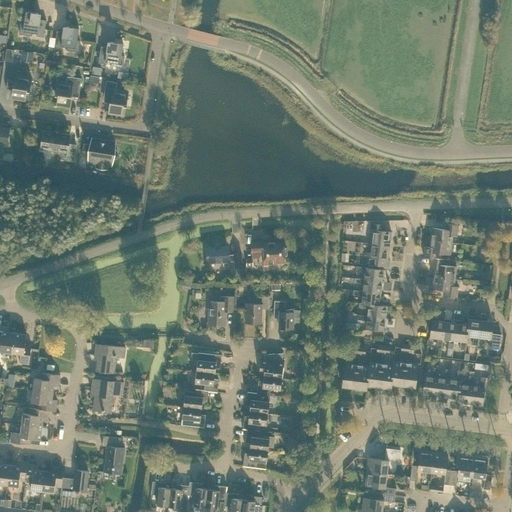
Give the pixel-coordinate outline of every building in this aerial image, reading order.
[(36,33),(36,36),(43,38),(46,21),(40,20),(41,14),(26,11),(24,23),(21,22),(19,34),(32,36),(32,33),(36,33)] [(77,41),(79,28),(64,26),(63,32),(57,31),(54,48),(62,49),(62,46),(67,47),(67,49),(66,49),(66,50),(78,52),(80,40),(79,40),(79,41),(77,41)] [(124,57),(121,56),(123,44),(108,41),(107,47),(101,46),(98,63),(106,64),(106,61),(111,62),(111,65),(122,67),(124,57)] [(6,49),(5,61),(12,62),(14,50),(6,49)] [(101,75),(102,68),(93,66),(92,74),(101,75)] [(13,88),(12,97),(25,99),(26,91),(29,91),(31,80),(31,78),(22,77),(23,72),(9,70),(7,80),(7,82),(15,84),(14,88),(13,88)] [(99,84),(100,77),(91,75),(90,82),(99,84)] [(81,80),(81,79),(67,76),(67,80),(66,83),(57,82),(55,95),(58,96),(57,104),(70,106),(71,96),(70,96),(71,92),(79,93),(81,80)] [(126,106),(128,93),(116,91),(117,82),(106,81),(103,97),(112,98),(111,103),(110,102),(109,112),(121,114),(123,106),(126,106)] [(0,142),(6,144),(8,129),(0,127),(0,126),(0,142)] [(67,153),(66,159),(74,160),(76,145),(69,144),(70,136),(43,132),(40,149),(67,153)] [(113,149),(114,143),(92,140),(92,145),(83,143),(81,155),(90,156),(89,161),(98,163),(97,167),(106,168),(108,169),(108,166),(111,166),(112,159),(114,159),(116,158),(117,157),(118,153),(117,151),(115,149),(113,149)] [(373,235),(372,244),(389,246),(391,232),(384,231),(384,225),(370,223),(369,234),(373,235)] [(431,240),(451,242),(452,234),(457,235),(458,225),(446,223),(445,229),(432,228),(431,240)] [(351,239),(351,231),(343,230),(343,239),(351,239)] [(436,258),(444,259),(449,260),(449,254),(451,242),(431,240),(430,247),(424,247),(423,257),(431,258),(436,258)] [(251,242),(252,258),(259,258),(259,255),(264,255),(264,265),(277,264),(277,263),(285,262),(285,256),(286,255),(286,249),(284,248),(284,242),(276,242),(276,241),(251,242)] [(207,264),(234,262),(235,268),(242,267),(241,254),(234,254),(234,255),(228,255),(228,246),(221,246),(221,243),(213,243),(213,247),(206,247),(207,264)] [(378,266),(378,265),(389,266),(390,260),(388,260),(389,246),(372,244),(371,253),(367,253),(366,258),(367,258),(366,265),(378,266)] [(435,268),(434,276),(454,279),(455,266),(443,265),(444,259),(436,258),(431,258),(429,268),(435,268)] [(382,282),(383,270),(356,266),(356,271),(365,272),(364,280),(382,282)] [(444,296),(457,297),(458,287),(453,286),(454,279),(434,276),(432,288),(445,290),(444,296)] [(364,280),(351,278),(350,283),(364,284),(363,291),(363,292),(381,294),(382,282),(364,280)] [(379,305),(381,294),(363,292),(363,291),(353,290),(353,295),(362,296),(361,303),(361,304),(369,305),(369,304),(379,306),(379,305)] [(208,323),(225,324),(225,311),(232,311),(233,297),(220,296),(220,303),(209,303),(208,323)] [(247,303),(246,323),(261,324),(261,309),(269,309),(269,308),(269,299),(269,297),(262,296),(261,304),(247,303)] [(279,329),(292,329),(292,322),(300,323),(300,310),(293,310),(293,312),(285,311),(285,306),(285,302),(274,301),(274,306),(273,318),(280,318),(279,329)] [(379,305),(379,306),(369,304),(369,305),(361,304),(361,303),(359,303),(359,308),(368,309),(367,316),(385,318),(387,306),(379,305)] [(385,318),(367,316),(358,315),(357,320),(366,321),(366,328),(384,330),(385,318)] [(467,335),(467,336),(474,336),(472,345),(478,345),(479,337),(480,320),(473,319),(474,316),(468,316),(468,317),(467,324),(468,325),(467,335)] [(442,338),(444,322),(443,321),(437,321),(437,318),(432,317),(430,337),(437,338),(436,346),(441,347),(442,338)] [(479,337),(485,338),(485,341),(490,346),(491,348),(499,349),(502,328),(492,327),(492,322),(485,321),(486,318),(480,317),(480,320),(479,337)] [(442,338),(449,339),(448,348),(453,348),(454,340),(456,323),(455,323),(449,322),(449,319),(444,319),(443,321),(444,322),(442,338)] [(454,340),(461,341),(460,349),(465,350),(467,336),(467,335),(468,325),(467,324),(461,324),(461,321),(456,320),(455,323),(456,323),(454,340)] [(0,351),(12,353),(14,333),(7,332),(8,328),(8,327),(0,326),(0,351)] [(26,334),(14,333),(12,353),(20,354),(19,363),(29,364),(31,349),(31,345),(25,344),(26,334)] [(96,344),(96,348),(95,355),(99,356),(97,370),(114,372),(114,373),(122,374),(122,372),(114,371),(116,356),(124,357),(125,348),(125,347),(96,344)] [(198,353),(196,371),(215,373),(215,368),(220,368),(221,356),(221,355),(209,354),(198,353)] [(264,357),(261,357),(260,370),(264,370),(263,376),(272,377),(282,378),(284,360),(283,359),(283,353),(265,354),(264,357)] [(391,384),(403,386),(406,362),(400,362),(393,361),(393,365),(391,384)] [(367,385),(379,387),(381,363),(369,362),(369,366),(367,385)] [(406,362),(403,386),(415,387),(418,364),(406,362)] [(354,389),(357,365),(345,363),(342,387),(343,386),(351,387),(351,390),(351,388),(354,389)] [(391,388),(391,384),(393,365),(381,363),(379,387),(391,388)] [(366,392),(367,385),(369,366),(357,365),(354,389),(357,389),(357,388),(366,389),(366,392)] [(423,394),(435,396),(437,378),(438,368),(434,368),(430,368),(429,372),(433,373),(432,377),(425,376),(423,394)] [(435,396),(447,397),(449,379),(450,370),(446,369),(445,379),(437,378),(435,396)] [(196,371),(195,383),(205,384),(204,390),(204,391),(208,391),(217,392),(218,379),(214,379),(215,373),(196,371)] [(447,397),(458,399),(459,399),(460,385),(461,385),(462,371),(457,371),(456,380),(449,379),(447,397)] [(34,378),(33,390),(53,392),(54,385),(59,386),(60,375),(41,373),(40,379),(34,378)] [(282,378),(272,377),(263,376),(263,381),(258,381),(257,393),(260,394),(270,395),(271,388),(272,388),(280,390),(282,378)] [(458,402),(470,404),(472,386),(473,386),(474,377),(469,376),(468,385),(461,385),(460,385),(459,399),(458,399),(458,402)] [(473,386),(472,386),(470,404),(482,405),(486,378),(481,377),(480,387),(473,386)] [(93,378),(91,395),(95,395),(94,410),(110,412),(113,393),(122,394),(123,382),(93,378)] [(208,391),(204,391),(204,390),(195,389),(195,391),(185,390),(184,395),(183,407),(202,409),(202,403),(207,404),(208,391)] [(57,400),(52,399),(53,392),(33,390),(31,402),(37,403),(36,408),(36,409),(48,410),(56,411),(57,400)] [(250,405),(249,411),(268,413),(269,402),(259,400),(260,394),(257,393),(247,392),(246,405),(250,405)] [(205,415),(201,414),(202,409),(183,407),(181,425),(204,427),(205,415)] [(47,421),(48,410),(36,409),(36,408),(29,408),(29,414),(23,413),(22,425),(41,428),(42,420),(47,421)] [(266,430),(268,413),(249,411),(249,416),(244,416),(243,429),(247,429),(256,430),(256,429),(266,430)] [(40,439),(41,428),(22,425),(21,433),(12,432),(11,440),(10,442),(30,444),(30,438),(40,439)] [(246,442),(250,442),(250,448),(268,450),(268,447),(273,448),(275,437),(269,436),(268,439),(260,437),(260,431),(256,430),(247,429),(246,442)] [(121,438),(103,436),(102,445),(107,446),(104,472),(121,474),(124,448),(120,447),(121,438)] [(243,466),(266,469),(268,450),(250,448),(249,453),(244,453),(243,465),(243,466)] [(400,450),(386,448),(384,460),(368,458),(367,472),(387,474),(389,460),(399,462),(400,450)] [(410,480),(417,481),(418,471),(431,473),(434,452),(420,450),(418,466),(412,465),(411,470),(404,476),(410,477),(410,480)] [(443,484),(450,485),(452,470),(445,469),(447,454),(434,452),(431,473),(445,474),(443,484)] [(458,476),(471,478),(474,457),(460,455),(458,471),(452,470),(450,485),(456,486),(458,476)] [(490,490),(491,475),(485,474),(487,459),(474,457),(471,478),(484,479),(483,489),(490,490)] [(0,483),(7,485),(9,465),(2,464),(3,459),(0,458),(0,483)] [(19,486),(19,480),(25,481),(27,464),(28,462),(17,461),(16,466),(9,465),(7,485),(19,486)] [(31,484),(30,489),(42,491),(45,471),(38,470),(38,465),(27,464),(25,481),(25,483),(31,484)] [(42,491),(54,492),(55,486),(61,487),(63,468),(52,467),(52,472),(45,471),(42,491)] [(68,480),(66,495),(73,495),(74,490),(85,491),(88,471),(76,470),(75,481),(68,480)] [(381,487),(380,493),(394,495),(395,489),(385,487),(387,474),(367,472),(365,485),(381,487)] [(158,495),(157,505),(168,506),(171,488),(165,487),(166,483),(154,481),(153,481),(151,494),(158,495)] [(188,495),(195,496),(194,505),(205,507),(208,489),(202,488),(203,483),(190,482),(189,486),(188,495)] [(188,495),(189,486),(177,484),(176,489),(171,488),(168,506),(180,508),(181,498),(188,499),(188,495)] [(225,500),(226,492),(226,486),(214,485),(213,489),(208,489),(205,507),(217,508),(218,499),(225,500)] [(429,492),(443,493),(443,486),(430,485),(429,492)] [(238,494),(226,492),(225,500),(224,503),(224,506),(231,506),(229,511),(241,511),(243,499),(238,498),(238,494)] [(362,511),(366,511),(382,511),(384,501),(394,502),(394,495),(380,493),(379,500),(364,498),(362,511)] [(249,500),(243,499),(241,511),(253,511),(254,509),(261,510),(262,497),(249,495),(249,500)]
